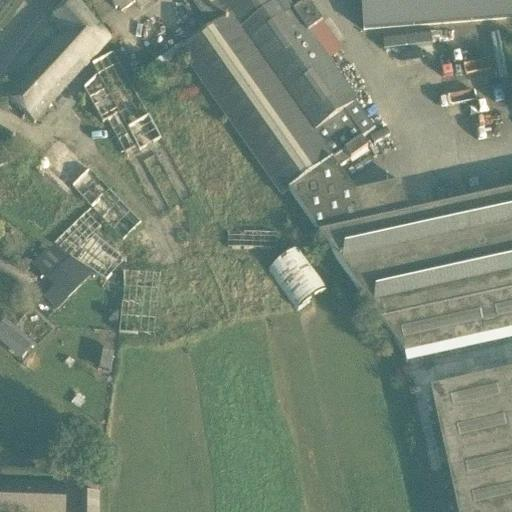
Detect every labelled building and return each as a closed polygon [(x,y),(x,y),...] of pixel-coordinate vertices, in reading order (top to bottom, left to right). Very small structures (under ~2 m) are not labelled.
[(110,43),(75,0),(70,0),(49,23),(62,35),(5,99),(34,125),(110,43)] [(110,0),(117,10),(118,9),(121,13),(134,4),(131,0),(110,0)] [(320,24),(305,3),(293,12),(284,0),(192,0),(213,29),(178,53),(280,199),(288,194),(319,236),(317,236),(404,357),(511,333),(511,194),(408,217),(401,184),(354,194),(337,171),(366,150),(360,141),(373,132),(353,105),(357,102),(307,34),(320,24)] [(511,0),(359,0),(362,32),(511,19),(511,0)] [(484,81),(507,79),(504,45),(480,47),(484,81)] [(160,141),(112,55),(91,67),(97,78),(82,93),(101,126),(105,124),(125,160),(160,141)] [(469,76),(442,77),(445,123),(472,122),(469,76)] [(0,167),(13,163),(8,151),(0,154),(0,167)] [(71,186),(123,241),(142,223),(90,168),(71,186)] [(276,235),(226,233),(226,252),(275,253),(276,235)] [(51,248),(31,268),(48,285),(53,289),(43,299),(55,312),(93,276),(51,248)] [(268,266),(292,309),(324,291),(300,248),(268,266)] [(120,287),(118,334),(154,335),(156,288),(120,287)] [(33,346),(22,337),(4,322),(0,326),(0,345),(20,362),(33,346)] [(511,511),(511,378),(429,397),(454,511),(511,511)] [(0,485),(0,511),(65,511),(66,488),(0,485)] [(99,511),(100,493),(84,493),(83,511),(99,511)]
